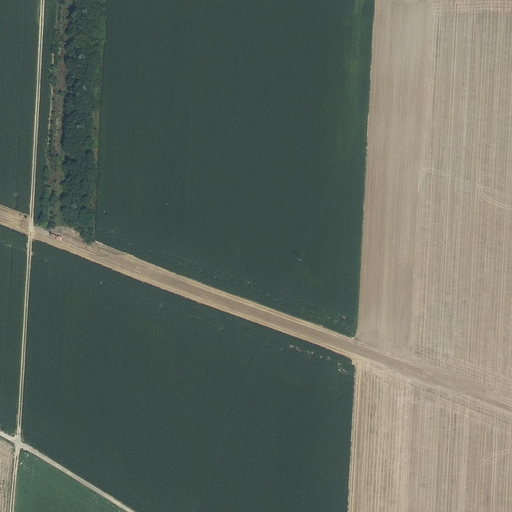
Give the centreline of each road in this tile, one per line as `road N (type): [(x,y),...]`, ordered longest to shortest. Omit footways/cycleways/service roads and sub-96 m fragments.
road 1 (track): [(12,511),(42,0)]
road 2 (track): [(132,511),(0,434)]
